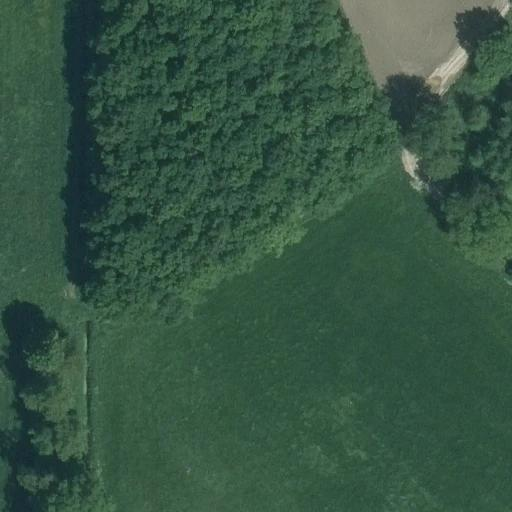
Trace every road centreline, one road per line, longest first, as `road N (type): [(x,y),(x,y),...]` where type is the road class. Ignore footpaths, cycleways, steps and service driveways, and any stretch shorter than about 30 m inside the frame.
road 1 (track): [(407,147),(511,0)]
road 2 (track): [(407,147),(328,0)]
road 3 (track): [(511,255),(407,147)]
